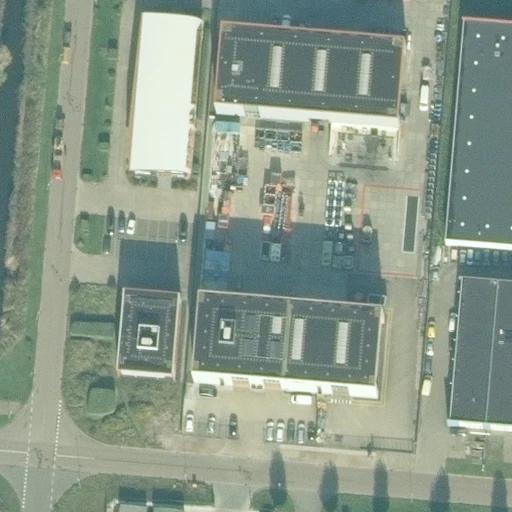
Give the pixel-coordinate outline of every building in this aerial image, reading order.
[(464,47),(511,51),(511,30),(465,26),(464,47)] [(140,128),(136,176),(158,178),(158,179),(173,180),(173,179),(188,180),(192,133),(198,133),(199,122),(192,122),(200,31),(149,27),(141,118),(135,117),(134,127),(134,128),(140,128)] [(401,133),(408,51),(224,36),(218,117),(401,133)] [(511,71),(511,51),(464,47),(462,67),(511,71)] [(511,91),(511,71),(462,67),(460,87),(511,91)] [(511,111),(511,91),(460,87),(459,107),(511,111)] [(511,132),(511,111),(459,107),(457,127),(511,132)] [(511,151),(511,132),(457,127),(455,147),(511,151)] [(511,171),(511,151),(455,147),(454,167),(511,171)] [(511,171),(454,167),(452,186),(511,191),(511,171)] [(511,211),(511,191),(452,186),(450,206),(511,211)] [(213,211),(226,212),(228,200),(215,198),(213,211)] [(511,231),(511,211),(450,206),(449,226),(511,231)] [(511,252),(511,231),(449,226),(447,248),(511,252)] [(497,314),(500,288),(464,286),(462,311),(497,314)] [(497,314),(511,314),(511,289),(500,288),(497,314)] [(160,301),(148,300),(148,299),(147,299),(146,304),(126,302),(119,375),(176,379),(182,307),(161,305),(161,300),(160,300),(160,301)] [(385,326),(385,320),(202,304),(201,311),(204,311),(198,379),(196,379),(195,385),(378,401),(379,394),(377,394),(382,326),(385,326)] [(495,338),(497,314),(462,311),(459,335),(495,338)] [(511,338),(511,314),(497,314),(495,338),(511,338)] [(493,362),(495,338),(459,335),(457,359),(493,362)] [(511,363),(511,338),(495,338),(493,362),(511,363)] [(491,386),(493,362),(457,359),(455,383),(491,386)] [(511,387),(511,363),(493,362),(491,386),(511,387)] [(489,410),(491,386),(455,383),(453,407),(489,410)] [(120,406),(121,386),(99,385),(98,405),(120,406)] [(511,411),(511,387),(491,386),(489,410),(511,411)] [(487,431),(489,410),(453,407),(451,428),(487,431)] [(511,432),(511,411),(489,410),(487,431),(511,432)]
